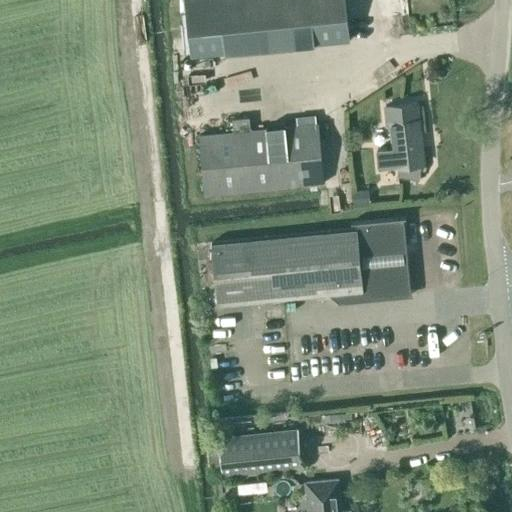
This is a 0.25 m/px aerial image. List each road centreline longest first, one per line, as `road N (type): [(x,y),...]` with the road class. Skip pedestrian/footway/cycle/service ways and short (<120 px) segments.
road 1 (track): [(131,0),(188,473)]
road 2 (unclassified): [(503,0),(487,151),(495,288)]
road 3 (unclassified): [(495,288),(511,412)]
